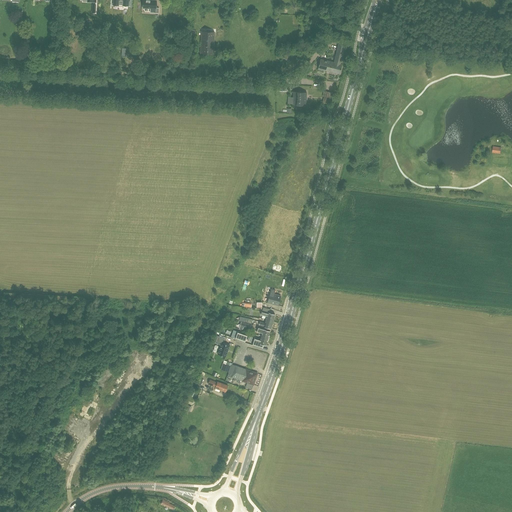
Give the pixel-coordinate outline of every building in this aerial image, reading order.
[(143,5),(143,6),(144,6),(144,8),(150,8),(150,13),(159,13),(159,8),(156,8),(156,1),(150,0),(149,0),(148,0),(146,0),(144,0),(144,2),(144,4),(143,4),(144,4),(144,5),(143,5)] [(201,31),(201,54),(213,54),(214,32),(201,31)] [(334,63),(320,59),(318,68),(340,74),(342,64),(340,64),(345,44),(339,42),(334,63)] [(325,89),(322,97),(329,98),(331,91),(325,89)] [(294,92),(293,104),(293,105),(306,105),(306,92),(294,92)] [(270,293),(267,302),(278,305),(281,296),(274,294),(275,290),(271,288),(270,293)] [(274,318),(275,314),(268,312),(269,309),(263,307),(261,315),(266,316),(265,319),(273,321),(274,321),(274,319),(274,318)] [(274,321),(273,321),(265,319),(265,323),(260,321),(259,325),(271,328),(272,324),(273,324),(274,321)] [(242,330),(243,328),(250,330),(251,324),(241,322),(239,329),(242,330)] [(262,333),(261,336),(268,338),(269,338),(269,336),(269,335),(270,331),(258,328),(257,331),(262,333)] [(236,339),(238,339),(244,342),(247,335),(238,332),(236,339)] [(220,345),(217,354),(226,357),(230,345),(223,343),(225,338),(218,336),(215,343),(220,345)] [(260,339),(255,338),(253,345),(262,348),(263,344),(266,345),(267,341),(268,341),(269,338),(268,338),(261,336),(260,339)] [(229,372),(227,376),(231,377),(232,377),(235,378),(240,380),(247,382),(245,387),(251,389),(253,384),(253,385),(254,384),(257,374),(257,373),(236,366),(231,364),(229,372)] [(208,384),(215,387),(215,388),(225,392),(228,385),(217,382),(210,379),(208,384)] [(163,499),(160,504),(165,507),(165,506),(167,507),(173,510),(174,509),(175,507),(175,506),(169,503),(170,502),(163,499)]
